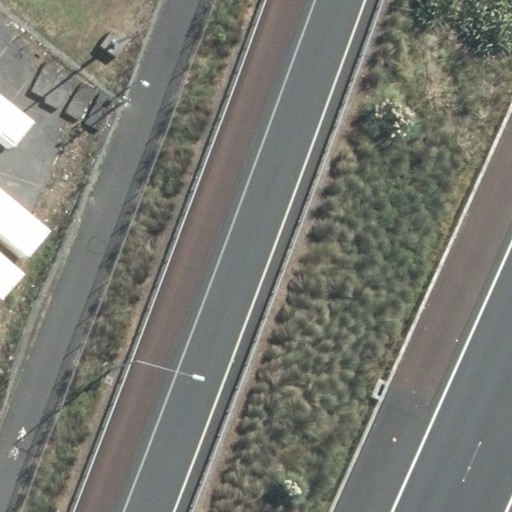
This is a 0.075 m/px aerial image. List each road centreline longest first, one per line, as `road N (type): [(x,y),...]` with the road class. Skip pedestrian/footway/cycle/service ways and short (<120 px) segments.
road 1 (motorway): [(122,511),(309,0)]
road 2 (motorway): [(416,511),(511,301)]
